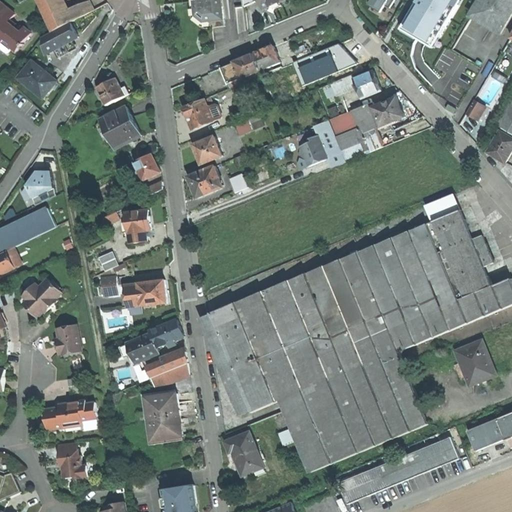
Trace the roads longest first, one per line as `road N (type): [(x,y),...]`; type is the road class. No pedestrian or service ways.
road 1 (residential): [(223,511),(160,80)]
road 2 (residential): [(341,6),(511,198)]
road 3 (residential): [(160,80),(341,6)]
road 4 (residential): [(136,0),(42,138)]
road 5 (residential): [(384,511),(511,458)]
road 6 (unknown): [(179,218),(303,169)]
